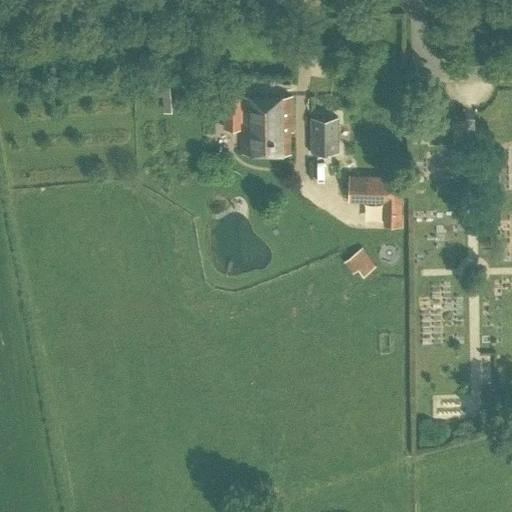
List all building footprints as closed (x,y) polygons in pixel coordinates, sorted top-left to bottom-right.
[(292,131),(292,97),(225,98),(225,129),(241,129),(242,154),(290,153),(290,131),(292,131)] [(412,124),(426,124),(426,102),(412,102),(412,124)] [(310,152),(338,152),(338,117),(310,117),(310,152)] [(429,140),(453,140),(453,128),(429,128),(429,140)] [(402,176),(349,174),(349,201),(384,202),(383,224),(401,224),(402,176)] [(364,276),(377,266),(371,259),(359,269),(364,276)] [(445,407),(446,420),(469,419),(468,405),(445,407)]
